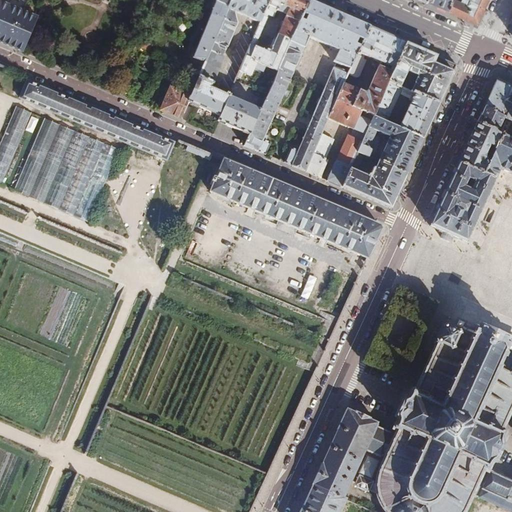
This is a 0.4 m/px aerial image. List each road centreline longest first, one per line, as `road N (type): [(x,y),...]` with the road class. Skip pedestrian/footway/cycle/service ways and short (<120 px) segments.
road 1 (residential): [(0,55),(404,226)]
road 2 (primary): [(404,226),(274,511)]
road 3 (primary): [(483,51),(404,226)]
road 4 (primary): [(365,0),(483,51)]
